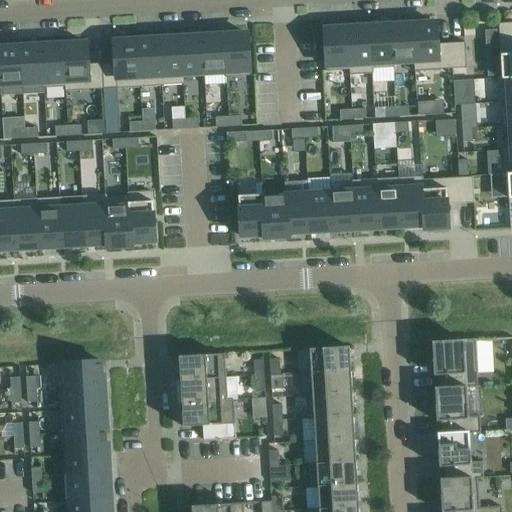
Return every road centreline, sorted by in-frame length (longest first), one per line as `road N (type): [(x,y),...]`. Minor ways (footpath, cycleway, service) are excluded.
road 1 (residential): [(146,288),(388,274)]
road 2 (residential): [(388,274),(401,511)]
road 3 (residential): [(0,12),(231,0)]
road 4 (residential): [(135,511),(134,480),(156,450),(146,288)]
road 5 (residential): [(0,296),(146,288)]
road 6 (residential): [(388,274),(511,267)]
